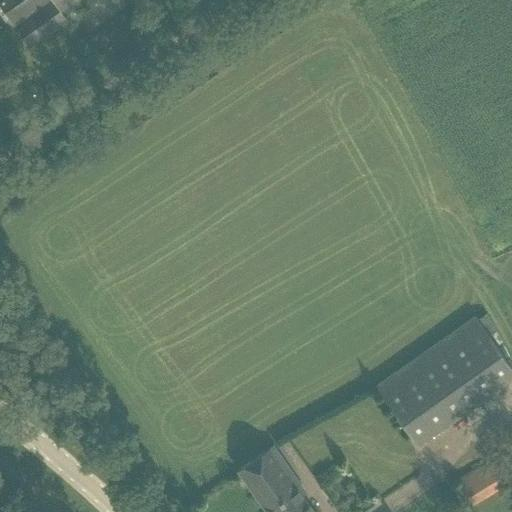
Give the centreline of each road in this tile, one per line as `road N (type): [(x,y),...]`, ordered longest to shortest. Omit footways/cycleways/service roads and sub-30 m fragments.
road 1 (track): [(0,188),(268,0)]
road 2 (tertiary): [(114,511),(0,409)]
